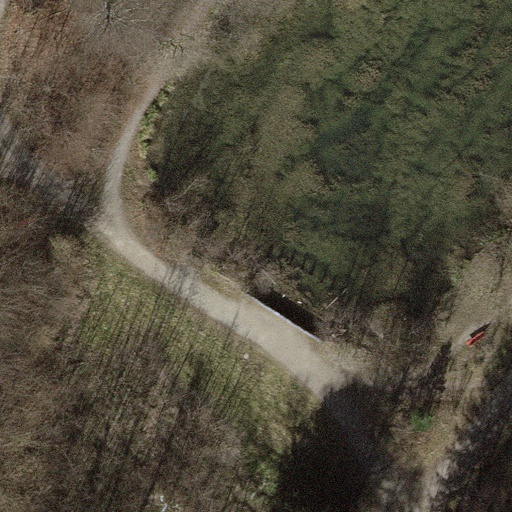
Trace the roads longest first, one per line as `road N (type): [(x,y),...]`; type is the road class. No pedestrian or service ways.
road 1 (track): [(400,511),(319,379),(77,221)]
road 2 (track): [(511,398),(423,511)]
